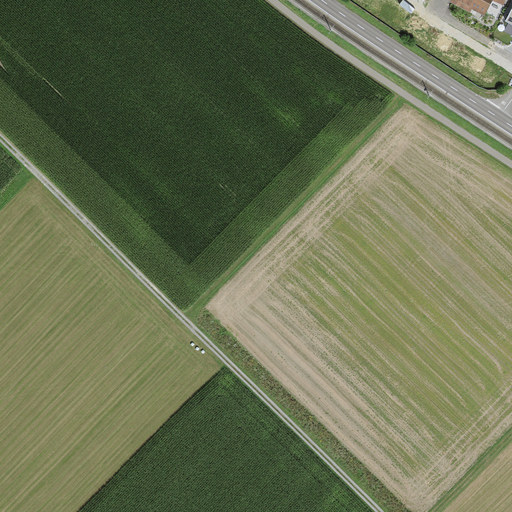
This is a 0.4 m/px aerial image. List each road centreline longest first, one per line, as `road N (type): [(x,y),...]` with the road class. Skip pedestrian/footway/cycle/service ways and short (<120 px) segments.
road 1 (track): [(0,130),(384,511)]
road 2 (primary): [(321,0),(499,117)]
